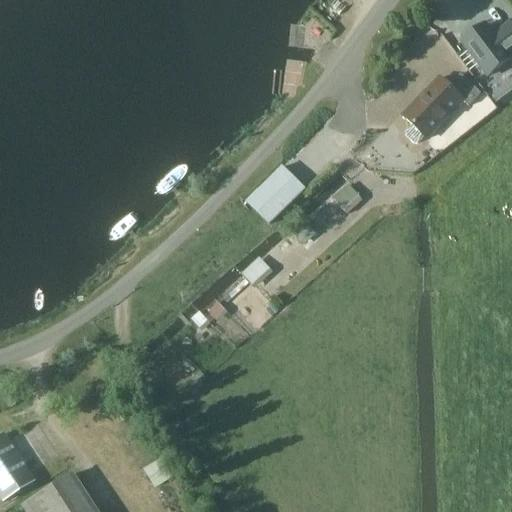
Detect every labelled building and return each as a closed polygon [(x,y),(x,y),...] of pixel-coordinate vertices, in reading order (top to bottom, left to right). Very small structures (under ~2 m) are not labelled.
[(462,43),(488,77),(511,59),(508,56),(511,53),(511,27),(510,24),(498,33),(500,35),(495,38),(485,26),(462,43)] [(511,82),(511,59),(489,77),(500,92),(511,82)] [(468,107),(481,94),(461,75),(449,87),(440,79),(403,117),(412,127),(406,133),(406,137),(413,144),(417,144),(424,138),(426,140),(463,102),(468,107)] [(269,225),(304,191),(284,170),(249,203),(269,225)] [(245,272),(256,284),(274,268),(263,256),(245,272)] [(0,500),(1,502),(32,482),(2,435),(0,435),(0,500)] [(23,511),(94,511),(71,475),(20,507),(23,511)]
